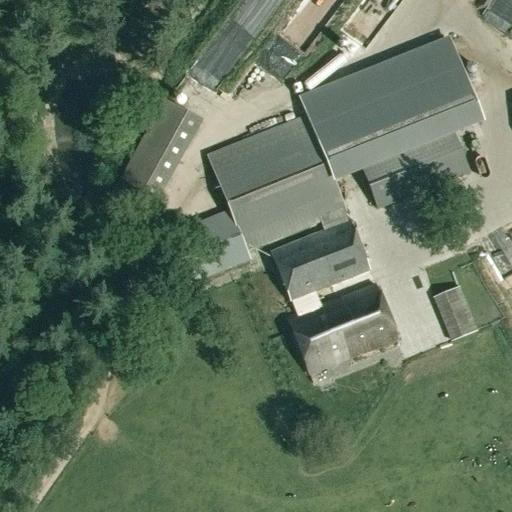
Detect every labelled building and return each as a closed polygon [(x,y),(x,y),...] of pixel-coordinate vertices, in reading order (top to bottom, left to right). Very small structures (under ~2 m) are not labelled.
[(307,45),(328,57),(338,40),(316,28),(307,45)] [(301,99),(309,118),(333,178),(360,167),(451,130),(464,124),(432,45),(301,99)] [(301,50),(295,61),(311,69),(317,58),(301,50)] [(154,208),(156,205),(202,121),(162,100),(101,212),(120,223),(134,198),(154,208)] [(309,118),(209,158),(230,211),(170,235),(190,286),(250,262),(247,252),(346,210),(309,118)] [(469,174),(451,130),(360,167),(379,211),(469,174)] [(316,292),(370,272),(349,223),(271,254),(296,317),(288,321),(309,375),(397,340),(376,288),(322,307),(316,292)] [(511,271),(511,242),(501,248),(511,271)] [(478,333),(460,288),(434,299),(452,343),(478,333)]
